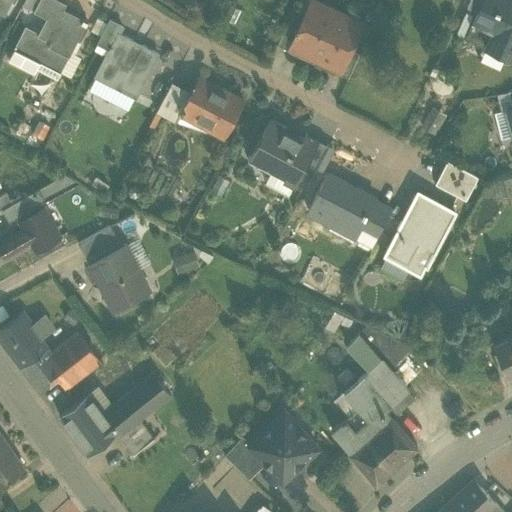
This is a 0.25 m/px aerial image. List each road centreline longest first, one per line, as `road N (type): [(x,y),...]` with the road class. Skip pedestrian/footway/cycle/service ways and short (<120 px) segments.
road 1 (residential): [(409,152),(130,0)]
road 2 (residential): [(104,511),(0,371)]
